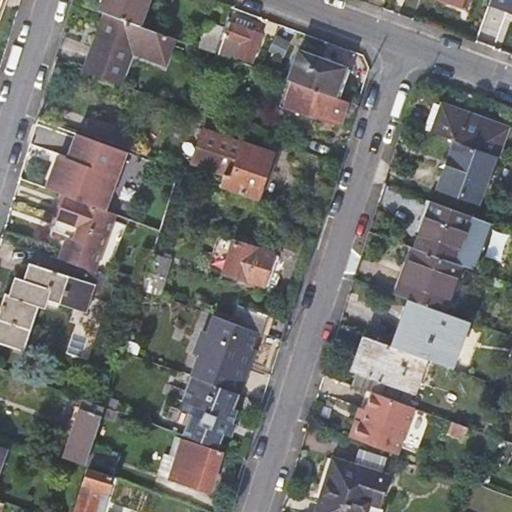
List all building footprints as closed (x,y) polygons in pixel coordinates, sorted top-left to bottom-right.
[(104,0),(100,12),(110,16),(138,25),(146,0),(104,0)] [(511,9),(511,0),(491,0),(481,33),(496,38),(506,8),(511,9)] [(86,73),(118,84),(131,50),(164,63),(173,39),(138,25),(110,16),(102,38),(96,36),(95,38),(97,40),(86,73)] [(206,22),(198,47),(213,52),(221,27),(206,22)] [(222,43),(219,42),(215,54),(231,60),(232,60),(234,56),(250,62),(261,34),(231,23),(225,38),(224,38),(222,43)] [(287,80),(339,99),(348,71),(298,52),(287,80)] [(224,80),(231,60),(215,54),(208,76),(224,80)] [(344,101),(339,99),(287,80),(286,80),(278,104),(335,124),(344,101)] [(433,102),(423,130),(432,132),(442,105),(433,102)] [(454,141),(495,156),(506,129),(442,105),(432,132),(454,141)] [(83,137),(132,155),(138,139),(88,121),(83,137)] [(255,198),(263,177),(271,155),(202,131),(193,164),(225,175),(221,186),(255,198)] [(495,156),(454,141),(436,188),(478,203),(495,156)] [(277,157),(271,155),(263,177),(269,179),(277,157)] [(86,183),(81,199),(115,212),(114,214),(124,218),(133,194),(116,188),(115,188),(109,186),(107,190),(86,183)] [(161,206),(166,208),(172,192),(163,189),(158,200),(163,201),(161,206)] [(59,260),(93,272),(111,221),(113,214),(64,196),(57,219),(60,220),(56,232),(52,231),(50,237),(65,242),(59,260)] [(491,224),(432,202),(415,249),(461,266),(474,271),(491,224)] [(158,236),(152,255),(163,259),(169,239),(158,236)] [(269,263),(274,265),(276,256),(217,238),(208,268),(262,285),(269,263)] [(414,301),(445,313),(461,266),(415,249),(409,266),(413,268),(404,297),(414,301)] [(59,260),(58,259),(54,271),(37,266),(31,283),(22,281),(17,297),(4,293),(0,306),(0,342),(22,349),(37,305),(45,308),(48,299),(87,311),(95,284),(104,287),(107,278),(103,276),(93,272),(59,260)] [(269,263),(262,285),(271,288),(278,266),(274,265),(269,263)] [(445,313),(414,301),(396,348),(426,359),(450,368),(468,321),(445,313)] [(239,305),(233,323),(255,331),(263,334),(268,316),(239,305)] [(199,357),(192,378),(238,395),(247,371),(242,369),(255,331),(233,323),(214,317),(208,335),(203,333),(195,355),(199,357)] [(372,393),(409,406),(426,359),(396,348),(365,336),(359,352),(363,354),(352,385),(372,393)] [(238,395),(192,378),(191,377),(181,403),(194,408),(190,416),(183,436),(218,449),(229,423),(233,424),(239,411),(235,409),(240,395),(238,395)] [(367,391),(361,409),(366,411),(372,393),(367,391)] [(409,406),(372,393),(366,411),(362,423),(356,421),(350,438),(397,456),(414,409),(409,406)] [(104,408),(73,396),(71,402),(82,407),(81,410),(75,409),(73,419),(77,421),(65,458),(86,465),(92,445),(96,433),(101,418),(104,408)] [(194,408),(181,403),(178,411),(190,416),(194,408)] [(104,408),(101,418),(114,423),(119,413),(104,408)] [(356,421),(362,423),(366,411),(361,409),(356,421)] [(463,440),(468,428),(451,422),(447,434),(463,440)] [(496,439),(477,485),(488,489),(507,443),(496,439)] [(176,476),(174,482),(208,492),(220,452),(181,441),(176,459),(171,474),(176,476)] [(86,466),(114,476),(120,453),(92,445),(86,465),(86,466)] [(171,474),(176,459),(164,456),(158,477),(174,482),(176,476),(171,474)] [(511,456),(499,487),(511,491),(511,456)] [(318,511),(375,511),(388,476),(337,459),(328,487),(327,487),(318,511)] [(75,511),(94,511),(102,490),(109,492),(114,476),(88,470),(75,511)] [(102,511),(109,492),(102,490),(94,511),(102,511)]
